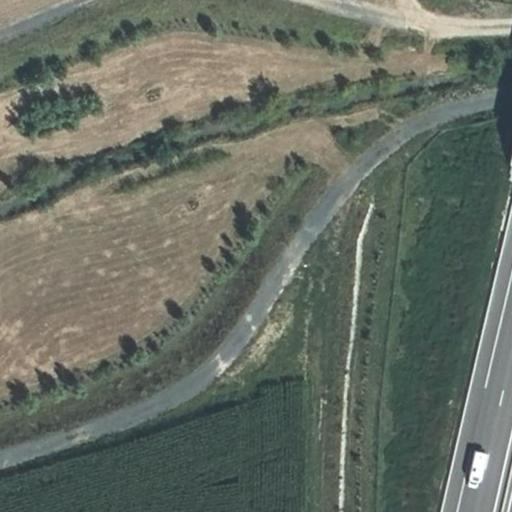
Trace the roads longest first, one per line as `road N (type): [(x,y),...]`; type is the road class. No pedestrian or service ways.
road 1 (track): [(0,444),(119,401),(223,340),(321,202),(394,131),(511,95)]
road 2 (track): [(321,202),(313,511)]
road 3 (track): [(311,0),(389,22),(511,25)]
road 4 (motorway): [(511,320),(468,511)]
